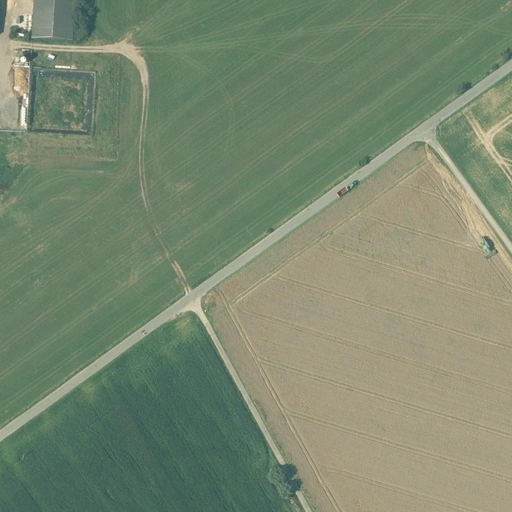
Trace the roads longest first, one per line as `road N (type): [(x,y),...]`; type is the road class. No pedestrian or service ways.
road 1 (unclassified): [(424,128),(0,436)]
road 2 (unclassified): [(511,250),(424,128)]
